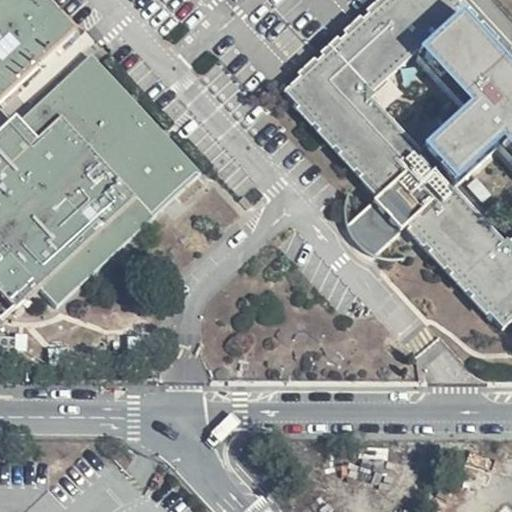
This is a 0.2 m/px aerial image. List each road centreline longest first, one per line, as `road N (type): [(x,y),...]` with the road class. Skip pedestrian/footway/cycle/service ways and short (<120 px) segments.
road 1 (unclassified): [(511,412),(182,418)]
road 2 (unclassified): [(0,416),(182,418)]
